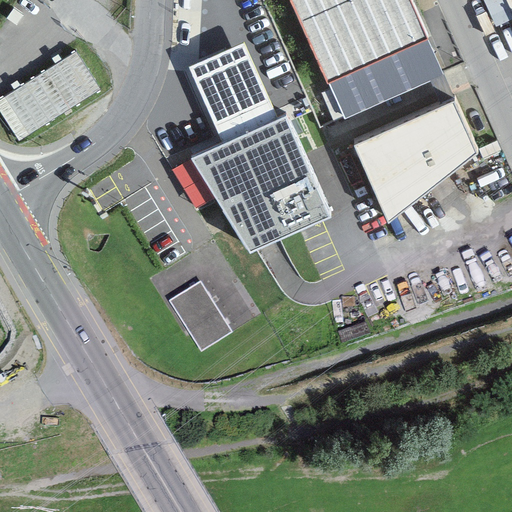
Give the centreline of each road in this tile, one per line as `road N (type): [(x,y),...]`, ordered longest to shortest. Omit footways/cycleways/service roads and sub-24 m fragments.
road 1 (track): [(511,368),(391,412),(0,490)]
road 2 (track): [(6,511),(178,479),(511,455)]
road 3 (residential): [(179,511),(0,206)]
road 4 (track): [(206,401),(511,306)]
road 5 (track): [(206,401),(257,403),(302,393),(511,327)]
road 6 (residential): [(0,205),(82,152),(124,111),(142,71),(152,0)]
road 7 (track): [(0,407),(57,390),(133,388),(206,401)]
road 8 (unclassified): [(452,0),(511,134)]
